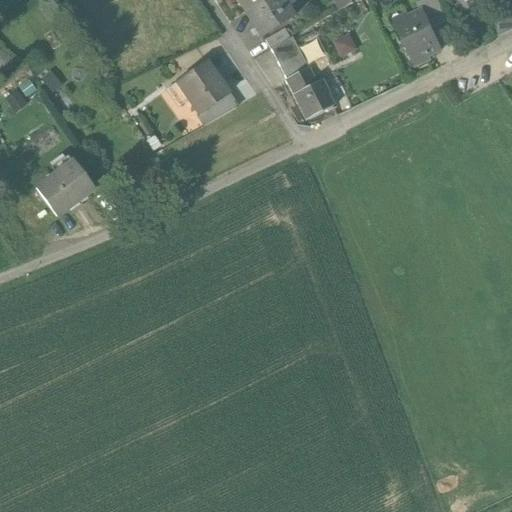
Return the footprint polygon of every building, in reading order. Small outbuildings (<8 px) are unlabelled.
[(238,0),(246,13),(267,0),(238,0)] [(281,0),(267,0),(246,13),(261,38),(293,18),(281,0)] [(339,12),(352,5),(349,0),(335,0),(333,2),(339,12)] [(436,0),(429,0),(417,6),(421,14),(423,12),(431,30),(445,23),(436,0)] [(421,14),(408,19),(407,16),(393,22),(414,68),(430,61),(428,58),(441,52),(431,30),(423,12),(421,14)] [(269,50),(288,39),(283,29),(264,41),(269,50)] [(333,44),(340,59),(356,52),(349,36),(333,44)] [(285,79),(307,69),(291,40),(271,51),(285,79)] [(205,64),(166,91),(178,108),(188,101),(199,116),(227,96),(228,96),(205,64)] [(307,69),(285,79),(306,119),(333,106),(320,82),(315,84),(307,69)] [(199,116),(198,116),(205,126),(237,109),(236,107),(235,108),(227,96),(199,116)] [(72,164),(36,191),(57,219),(93,192),(72,164)]
